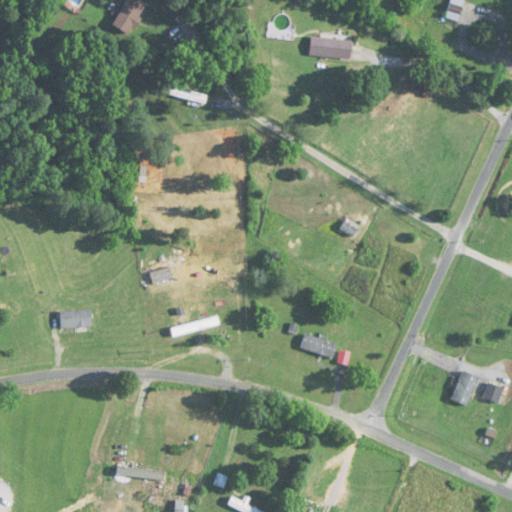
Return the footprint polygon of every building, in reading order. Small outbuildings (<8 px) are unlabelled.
[(128,0),(113,25),(129,36),(148,5),(140,0),(128,0)] [(457,23),(464,10),(452,4),(446,18),(457,23)] [(354,42),(312,38),(310,57),(352,61),(354,42)] [(168,96),(206,106),(209,95),(170,86),(168,96)] [(181,283),(174,269),(153,279),(159,293),(181,283)] [(93,328),(93,312),(61,312),(61,328),(93,328)] [(175,339),(220,325),(217,315),(172,329),(175,339)] [(301,349),(334,359),(339,344),(305,334),(301,349)] [(451,400),(468,407),(481,379),(463,372),(451,400)] [(485,399),(499,404),(503,389),(489,384),(485,399)] [(118,479),(165,479),(165,469),(118,469),(118,479)] [(262,511),(246,505),(246,503),(232,497),(227,510),(233,511),(262,511)]
